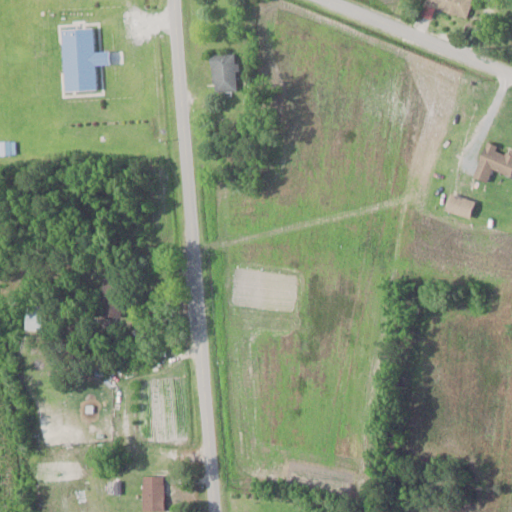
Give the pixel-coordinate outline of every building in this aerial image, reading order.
[(427,0),(426,7),(468,17),(471,0),(427,0)] [(61,28),(64,91),(95,90),(95,65),(108,64),(108,51),(93,52),(92,27),(61,28)] [(210,55),(213,95),(238,93),(234,53),(210,55)] [(473,178),(487,183),(491,170),(511,176),(511,174),(511,152),(484,143),(473,178)] [(474,199),(448,194),(445,211),(470,216),(474,199)] [(110,277),(101,277),(102,306),(111,306),(110,277)] [(142,474),(142,509),(164,509),(164,474),(142,474)]
